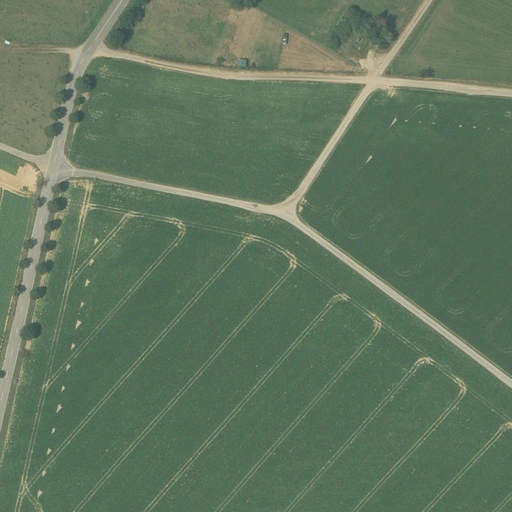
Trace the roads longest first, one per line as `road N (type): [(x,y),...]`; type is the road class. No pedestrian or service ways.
road 1 (track): [(0,162),(57,185),(286,233),(511,412)]
road 2 (tertiary): [(123,0),(76,96),(0,482)]
road 3 (track): [(511,99),(247,84),(91,59)]
road 4 (track): [(286,233),(432,0)]
